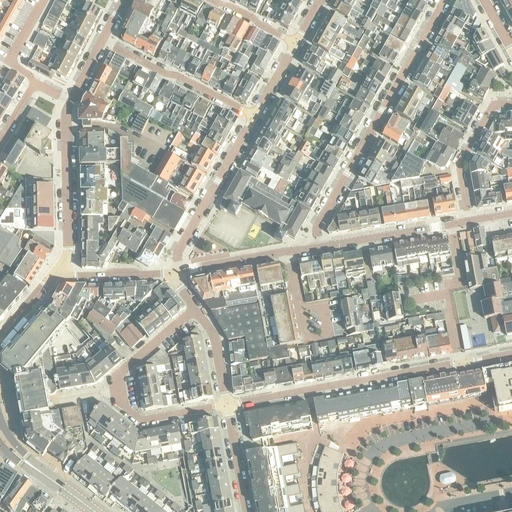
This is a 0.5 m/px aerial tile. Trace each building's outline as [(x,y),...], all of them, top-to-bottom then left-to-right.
[(9,9),(5,16),(11,19),(17,8),(11,5),(2,0),(0,0),(0,2),(0,3),(4,5),(3,6),(9,9)] [(14,0),(11,5),(17,8),(21,0),(14,0)] [(60,15),(62,11),(63,11),(66,6),(55,0),(50,10),(60,15)] [(159,11),(157,10),(138,0),(131,12),(148,21),(152,14),(156,16),(159,11)] [(137,0),(138,0),(157,10),(162,0),(161,0),(137,0)] [(176,27),(170,24),(167,30),(171,32),(177,35),(180,30),(183,25),(195,0),(185,0),(180,11),(183,13),(176,27)] [(196,0),(195,0),(183,25),(186,27),(191,17),(195,19),(203,4),(196,0)] [(240,0),(238,4),(248,9),(252,0),(240,0)] [(252,0),(248,9),(256,13),(263,0),(252,0)] [(298,13),(302,4),(294,0),(284,0),(282,4),(298,13)] [(351,0),(337,0),(337,2),(363,17),(365,13),(354,6),(356,3),(351,0)] [(383,0),(382,0),(370,0),(373,1),(373,0),(374,0),(370,8),(377,11),(381,4),(383,0)] [(394,0),(398,2),(421,15),(427,5),(417,0),(410,0),(410,2),(406,0),(394,0)] [(459,0),(453,10),(469,18),(473,20),(476,15),(467,0),(459,0)] [(511,0),(498,0),(507,15),(511,11),(511,0)] [(370,24),(371,21),(365,18),(363,17),(337,2),(333,9),(348,18),(350,15),(361,21),(363,21),(360,27),(367,30),(370,24)] [(421,15),(398,2),(396,7),(404,12),(402,16),(416,25),(421,15)] [(166,11),(165,14),(167,16),(173,19),(175,16),(179,7),(171,3),(166,11)] [(293,21),(298,13),(282,4),(280,3),(278,7),(280,8),(278,12),(293,21)] [(79,7),(77,11),(96,21),(101,11),(86,4),(84,9),(79,7)] [(375,14),(378,16),(382,18),(387,8),(386,8),(381,4),(377,11),(375,14)] [(205,5),(195,24),(205,29),(215,10),(205,5)] [(375,14),(377,11),(370,8),(370,9),(365,18),(371,21),(375,14)] [(205,29),(202,34),(207,37),(210,32),(215,35),(225,15),(215,10),(205,29)] [(453,10),(449,17),(476,32),(480,25),(475,22),(472,28),(469,27),(471,25),(467,22),(469,18),(453,10)] [(91,31),(96,21),(77,11),(74,16),(79,19),(76,23),(91,31)] [(293,21),(278,12),(276,11),(273,16),(268,14),(266,18),(273,21),(288,30),(293,21)] [(150,22),(148,21),(131,12),(122,30),(125,31),(121,38),(122,41),(141,51),(145,41),(141,39),(150,22)] [(331,12),(326,20),(346,32),(359,39),(361,35),(356,31),(345,24),(347,21),(331,12)] [(48,14),(46,20),(56,25),(59,20),(48,14)] [(391,15),(388,21),(411,34),(416,25),(402,16),(399,20),(391,15)] [(0,26),(5,29),(11,19),(5,16),(0,25),(0,26)] [(160,22),(158,26),(162,27),(161,28),(163,28),(167,30),(170,24),(173,19),(167,16),(164,24),(160,22)] [(224,39),(220,47),(224,50),(231,37),(239,22),(228,16),(220,32),(227,36),(225,40),(224,39)] [(391,36),(405,44),(411,34),(388,21),(382,18),(378,16),(373,23),(377,26),(379,22),(394,30),(391,36)] [(472,39),(476,32),(449,17),(446,24),(461,33),(463,29),(469,32),(467,36),(472,39)] [(53,30),(56,25),(46,20),(43,25),(53,30)] [(345,33),(346,32),(326,20),(322,28),(341,39),(350,44),(357,48),(357,47),(359,44),(346,36),(346,37),(340,34),(341,32),(344,33),(345,33)] [(239,22),(231,37),(242,42),(249,27),(239,22)] [(69,26),(67,31),(86,40),(91,31),(76,23),(74,28),(69,26)] [(376,27),(370,24),(367,30),(364,35),(369,39),(370,38),(368,37),(370,32),(373,34),(376,27)] [(468,46),(472,39),(467,36),(465,38),(459,35),(461,33),(446,24),(442,31),(468,46)] [(322,28),(317,36),(333,45),(337,47),(341,39),(322,28)] [(252,29),(244,45),(251,49),(252,46),(255,48),(273,57),(280,44),(267,36),(252,29)] [(167,30),(165,34),(169,36),(169,37),(176,41),(179,36),(177,35),(171,32),(167,30)] [(180,30),(177,35),(179,36),(185,39),(188,34),(180,30)] [(489,41),(484,30),(476,34),(472,42),(474,46),(472,47),(473,50),(474,52),(476,51),(475,49),(489,41)] [(81,50),(86,40),(67,31),(66,33),(63,32),(59,39),(62,40),(81,50)] [(464,53),(465,51),(468,46),(442,31),(438,38),(453,47),(455,43),(461,47),(459,50),(464,53)] [(38,34),(36,39),(46,44),(49,39),(38,34)] [(144,52),(153,57),(162,39),(153,34),(144,52)] [(188,34),(185,39),(186,40),(193,44),(197,45),(199,40),(188,34)] [(364,35),(359,44),(357,47),(365,52),(367,48),(365,47),(369,39),(364,35)] [(374,41),(376,42),(399,55),(404,45),(390,37),(387,41),(377,35),(374,41)] [(179,36),(176,41),(183,45),(186,40),(185,39),(179,36)] [(332,49),(333,45),(317,36),(313,45),(328,53),(341,61),(344,56),(332,49)] [(224,50),(220,58),(222,58),(222,59),(226,61),(229,62),(233,64),(235,60),(227,55),(229,51),(235,54),(242,42),(231,37),(224,50)] [(460,61),(463,55),(464,53),(459,50),(458,53),(455,52),(452,50),(453,47),(438,38),(434,45),(453,56),(456,57),(455,58),(460,61)] [(33,44),(38,47),(44,50),(46,44),(36,39),(33,44)] [(62,40),(57,50),(76,60),(81,50),(62,40)] [(167,40),(157,59),(165,63),(173,47),(169,45),(171,41),(167,40)] [(186,40),(183,45),(191,48),(193,44),(186,40)] [(199,40),(197,45),(200,47),(208,51),(208,52),(211,46),(199,40)] [(464,56),(472,60),(476,63),(496,52),(489,41),(475,49),(476,51),(474,52),(473,50),(469,54),(464,56)] [(393,65),(399,55),(376,42),(373,48),(381,53),(379,57),(393,65)] [(193,44),(191,48),(198,52),(200,47),(197,45),(193,44)] [(348,53),(352,56),(357,48),(350,44),(349,46),(351,48),(348,53)] [(173,47),(165,63),(172,67),(182,47),(178,45),(176,49),(173,47)] [(182,47),(172,67),(179,71),(187,55),(184,53),(186,49),(182,47)] [(195,59),(187,74),(194,78),(202,62),(205,56),(208,51),(200,47),(198,52),(202,54),(198,61),(195,59)] [(329,67),(333,69),(335,70),(336,68),(333,66),(334,64),(325,59),(327,55),(312,47),(307,54),(327,65),(330,67),(329,67)] [(365,52),(357,47),(357,48),(352,56),(350,59),(356,62),(358,58),(362,60),(365,56),(361,53),(363,51),(365,52)] [(455,68),(457,65),(460,61),(455,58),(453,62),(448,59),(450,56),(433,47),(429,54),(444,63),(449,65),(450,62),(456,66),(455,68)] [(253,66),(250,71),(262,77),(273,57),(255,48),(252,55),(258,58),(254,66),(253,66)] [(71,69),(76,60),(57,50),(55,55),(59,57),(57,61),(51,59),(71,69)] [(202,62),(194,78),(201,82),(209,66),(206,64),(209,58),(212,60),(215,55),(208,52),(208,51),(205,56),(202,62)] [(36,61),(40,54),(36,52),(32,59),(36,61)] [(497,70),(499,72),(503,69),(502,67),(503,65),(496,52),(476,63),(484,67),(489,64),(494,72),(497,70)] [(103,67),(119,75),(129,81),(132,77),(121,71),(126,61),(112,53),(110,54),(103,67)] [(187,55),(179,71),(187,74),(195,59),(197,55),(193,53),(191,57),(187,55)] [(347,65),(350,59),(352,56),(348,53),(343,63),(347,65)] [(235,60),(233,64),(237,66),(244,70),(249,60),(238,54),(235,60)] [(321,75),(327,65),(307,54),(302,64),(321,75)] [(425,61),(451,76),(455,68),(450,65),(448,69),(443,66),(444,63),(429,54),(425,61)] [(215,55),(212,60),(220,63),(222,59),(222,58),(220,58),(219,57),(215,55)] [(465,72),(472,76),(491,87),(497,76),(482,68),(480,72),(470,67),(468,66),(472,60),(464,56),(463,55),(460,61),(457,65),(466,70),(465,72)] [(66,79),(71,69),(51,59),(46,68),(31,61),(28,67),(52,80),(55,74),(66,79)] [(222,59),(220,63),(227,67),(229,62),(226,61),(222,59)] [(351,72),(356,62),(350,59),(347,65),(345,69),(351,72)] [(362,66),(385,79),(391,69),(377,60),(374,65),(365,60),(362,66)] [(442,80),(447,83),(451,76),(425,61),(421,68),(436,77),(438,73),(446,78),(444,81),(442,80)] [(209,66),(201,82),(208,85),(216,70),(213,68),(215,64),(211,62),(209,66)] [(229,62),(227,67),(234,71),(237,66),(233,64),(229,62)] [(337,71),(342,74),(345,69),(347,65),(343,63),(341,62),(337,71)] [(457,65),(455,68),(451,76),(447,83),(446,85),(451,88),(460,93),(464,86),(459,83),(465,72),(466,70),(457,65)] [(237,66),(234,71),(246,77),(249,72),(247,72),(244,70),(237,66)] [(368,76),(366,80),(380,88),(385,79),(362,66),(359,71),(368,76)] [(115,83),(119,75),(103,67),(95,82),(122,95),(123,93),(125,89),(115,83)] [(216,70),(208,85),(216,89),(226,70),(222,68),(220,72),(216,70)] [(439,87),(443,90),(446,85),(447,83),(442,80),(439,85),(438,84),(439,82),(435,79),(436,77),(421,68),(417,75),(437,86),(439,87)] [(142,69),(134,85),(144,90),(152,74),(142,69)] [(336,86),(342,75),(342,74),(337,71),(335,70),(333,69),(327,81),(336,86)] [(345,69),(342,74),(342,75),(348,79),(351,72),(345,69)] [(504,69),(503,69),(499,72),(502,78),(501,78),(502,79),(508,75),(507,75),(504,69)] [(226,70),(216,89),(223,93),(231,77),(227,75),(229,71),(226,70)] [(299,70),(293,79),(308,88),(314,78),(299,70)] [(1,80),(19,91),(25,80),(12,71),(10,71),(4,81),(2,80),(1,80)] [(246,77),(234,99),(246,105),(261,79),(249,72),(246,77)] [(231,77),(223,93),(232,97),(241,79),(241,77),(233,73),(231,77)] [(138,101),(143,103),(147,95),(149,92),(155,95),(162,80),(152,74),(144,90),(138,101)] [(435,90),(437,86),(417,75),(413,82),(428,91),(430,87),(435,90)] [(483,101),(491,87),(472,76),(465,88),(469,90),(467,92),(483,101)] [(358,94),(356,98),(370,107),(375,97),(352,84),(342,78),(337,88),(339,89),(342,85),(358,94)] [(19,91),(1,80),(0,79),(0,84),(1,85),(0,87),(0,93),(12,101),(19,91)] [(288,88),(310,100),(313,96),(317,99),(326,104),(328,99),(319,94),(308,88),(293,79),(288,88)] [(355,79),(352,84),(375,97),(380,88),(366,80),(364,84),(355,79)] [(319,94),(328,99),(329,98),(334,89),(336,86),(327,81),(319,94)] [(167,107),(177,87),(167,82),(157,102),(167,107)] [(88,96),(109,107),(111,104),(105,100),(110,92),(94,84),(88,96)] [(443,104),(451,88),(446,85),(443,90),(438,99),(437,101),(443,104)] [(410,87),(405,96),(421,105),(424,98),(431,102),(433,98),(426,95),(410,87)] [(438,99),(443,90),(439,87),(433,96),(438,99)] [(164,116),(164,117),(160,124),(171,129),(174,123),(189,93),(179,88),(171,104),(177,107),(172,115),(172,116),(171,118),(171,119),(170,120),(167,119),(168,118),(164,116)] [(288,88),(283,97),(298,105),(301,100),(308,105),(310,100),(288,88)] [(329,98),(335,102),(340,93),(334,89),(329,98)] [(0,93),(0,106),(6,111),(12,101),(0,93)] [(130,109),(133,110),(138,102),(138,101),(123,93),(122,95),(120,99),(118,103),(130,109)] [(183,120),(183,119),(187,112),(191,114),(199,99),(189,93),(174,123),(171,129),(178,133),(182,135),(185,128),(179,125),(182,119),(183,120)] [(83,129),(92,128),(91,122),(96,122),(101,124),(103,122),(104,122),(115,124),(116,119),(109,115),(106,116),(105,116),(106,113),(109,107),(88,96),(80,111),(80,112),(80,121),(83,121),(83,129)] [(417,111),(421,105),(405,96),(401,104),(416,113),(417,111)] [(330,111),(335,102),(329,98),(328,99),(326,104),(324,107),(330,111)] [(445,105),(448,107),(472,120),(478,110),(462,101),(460,105),(449,99),(445,105)] [(182,135),(184,136),(189,138),(191,140),(196,133),(200,126),(202,121),(211,105),(201,100),(193,115),(198,117),(191,131),(185,128),(182,135)] [(281,100),(276,109),(293,119),(298,110),(281,100)] [(346,101),(343,106),(364,118),(369,108),(354,100),(352,104),(346,101)] [(437,101),(431,111),(440,117),(440,116),(437,114),(443,104),(437,101)] [(138,102),(133,110),(139,114),(148,118),(153,110),(138,102)] [(316,104),(310,114),(315,116),(320,106),(316,104)] [(415,115),(420,118),(422,114),(417,111),(416,113),(401,104),(395,113),(411,122),(415,115)] [(209,113),(233,127),(238,118),(222,111),(220,114),(215,111),(217,108),(213,106),(209,113)] [(358,127),(364,118),(343,106),(338,115),(358,127)] [(324,107),(319,116),(325,120),(330,111),(324,107)] [(467,129),(472,120),(448,107),(445,112),(454,116),(451,120),(467,129)] [(32,108),(25,120),(29,122),(36,111),(32,108)] [(293,119),(276,109),(272,117),(272,120),(292,131),(298,121),(293,119)] [(25,146),(37,126),(38,126),(37,126),(42,129),(49,118),(36,111),(29,122),(25,120),(22,125),(20,124),(0,157),(0,165),(8,171),(13,174),(18,167),(14,165),(25,146)] [(149,119),(160,124),(164,117),(152,111),(149,119)] [(431,111),(422,128),(420,132),(455,151),(463,136),(446,126),(440,136),(435,133),(435,132),(432,131),(440,117),(431,111)] [(216,122),(214,125),(229,134),(233,127),(209,113),(207,117),(216,122)] [(496,117),(489,130),(495,133),(510,134),(510,130),(511,130),(511,113),(506,114),(506,117),(496,117)] [(141,134),(149,119),(148,118),(139,114),(131,128),(141,134)] [(341,124),(339,128),(353,136),(358,127),(338,115),(335,120),(341,124)] [(319,130),(325,120),(319,116),(316,120),(314,124),(313,127),(319,130)] [(394,116),(388,126),(415,141),(417,137),(420,132),(422,128),(416,124),(412,131),(414,133),(413,134),(406,130),(409,124),(394,116)] [(202,121),(200,126),(226,141),(229,134),(214,125),(212,128),(206,125),(207,124),(202,121)] [(269,121),(264,130),(281,140),(286,130),(269,121)] [(311,129),(313,127),(314,124),(309,121),(306,126),(311,129)] [(332,135),(348,145),(353,136),(339,128),(332,124),(329,130),(323,127),(320,131),(331,137),(332,135)] [(38,126),(37,126),(25,146),(26,146),(40,154),(40,155),(41,155),(52,155),(52,145),(48,142),(53,135),(52,135),(42,129),(37,126),(38,126)] [(226,141),(200,126),(196,133),(199,135),(201,132),(208,135),(206,139),(222,148),(226,141)] [(408,154),(414,142),(415,141),(388,126),(383,136),(398,145),(401,139),(407,143),(402,151),(407,154),(408,154)] [(314,138),(317,131),(312,128),(308,135),(314,138)] [(84,151),(105,151),(104,130),(80,131),(80,140),(83,140),(84,151)] [(108,136),(120,142),(120,137),(108,130),(108,136)] [(276,148),(281,140),(264,130),(259,139),(276,148)] [(171,146),(174,147),(176,149),(184,136),(182,135),(178,133),(171,146)] [(200,135),(199,135),(196,133),(191,140),(191,141),(196,144),(196,143),(195,142),(197,139),(198,140),(200,135)] [(487,134),(482,144),(506,157),(508,158),(508,160),(511,160),(511,157),(511,147),(511,140),(511,141),(511,151),(508,151),(501,148),(504,143),(487,134)] [(81,151),(81,165),(121,164),(122,175),(132,181),(139,169),(142,163),(132,158),(132,146),(128,146),(128,140),(121,140),(120,137),(120,142),(121,150),(105,151),(84,151),(81,151)] [(415,141),(414,142),(428,150),(449,162),(454,153),(437,143),(434,147),(417,137),(415,141)] [(323,138),(321,142),(321,143),(327,146),(327,147),(333,151),(334,150),(343,155),(347,146),(333,138),(331,142),(323,138)] [(222,148),(206,139),(204,143),(200,141),(198,144),(217,155),(222,148)] [(253,149),(267,156),(270,151),(274,153),(283,158),(280,164),(281,165),(289,169),(292,162),(294,159),(289,156),(276,148),(259,139),(253,149)] [(196,144),(191,141),(188,147),(198,153),(196,157),(211,166),(216,157),(195,145),(196,144)] [(380,141),(375,150),(401,165),(402,164),(407,154),(402,151),(398,159),(394,157),(398,151),(380,141)] [(298,152),(303,155),(308,158),(311,154),(307,152),(310,146),(304,143),(298,152)] [(326,150),(324,154),(338,162),(343,155),(334,150),(333,151),(327,147),(327,146),(321,143),(319,146),(326,150)] [(505,159),(506,157),(482,144),(476,153),(493,163),(496,158),(502,161),(503,158),(505,159)] [(187,162),(189,158),(194,161),(191,165),(207,173),(211,166),(196,157),(191,155),(190,157),(176,149),(174,147),(171,153),(187,162)] [(247,159),(267,170),(273,160),(267,156),(253,149),(247,159)] [(338,162),(324,154),(315,149),(313,153),(322,159),(320,163),(333,171),(338,162)] [(391,171),(391,172),(396,174),(401,165),(375,150),(370,159),(383,166),(385,162),(394,167),(391,171)] [(449,162),(428,150),(423,160),(441,170),(444,169),(449,162)] [(296,155),(294,159),(292,162),(298,165),(303,155),(298,152),(296,155)] [(168,181),(171,177),(174,172),(179,162),(180,160),(167,153),(154,177),(158,179),(169,185),(174,188),(176,186),(168,181)] [(396,174),(391,184),(400,182),(412,180),(419,179),(425,163),(418,160),(408,154),(407,154),(402,164),(401,165),(396,174)] [(469,166),(471,175),(482,173),(484,180),(489,179),(488,178),(493,177),(492,175),(489,176),(485,174),(487,170),(492,173),(495,168),(474,157),(469,166)] [(283,179),(269,172),(267,170),(247,159),(241,170),(256,178),(257,177),(260,172),(267,176),(266,178),(271,181),(269,184),(265,182),(263,185),(276,192),(282,181),(283,179)] [(369,160),(363,170),(389,184),(391,184),(396,174),(391,172),(389,176),(380,171),(382,168),(369,160)] [(179,162),(174,172),(199,187),(205,177),(191,168),(187,174),(181,170),(184,165),(179,162)] [(292,162),(289,169),(287,171),(291,174),(295,167),(310,176),(307,181),(322,190),(327,182),(306,170),(298,165),(292,162)] [(308,166),(306,170),(327,182),(333,172),(316,163),(313,163),(311,167),(308,166)] [(0,184),(0,185),(8,171),(0,165),(0,184)] [(289,169),(281,165),(277,172),(271,168),(269,172),(283,179),(287,171),(289,169)] [(471,175),(474,192),(491,189),(489,183),(501,181),(500,177),(507,176),(509,185),(503,186),(507,203),(511,202),(511,173),(511,168),(507,169),(502,170),(500,176),(493,177),(488,178),(489,179),(484,180),(482,173),(471,175)] [(105,169),(81,169),(81,190),(105,189),(105,169)] [(132,181),(150,192),(158,179),(154,177),(139,169),(132,181)] [(363,170),(358,178),(372,186),(374,181),(379,184),(379,186),(389,184),(363,170)] [(291,174),(287,171),(283,179),(282,181),(288,184),(291,186),(316,201),(321,192),(308,184),(306,188),(298,184),(297,186),(287,180),(291,174)] [(194,197),(199,187),(174,172),(171,177),(181,183),(179,188),(194,197)] [(285,197),(276,192),(240,172),(220,208),(221,208),(221,211),(224,213),(227,212),(236,217),(237,215),(240,211),(239,210),(241,209),(240,208),(242,205),(255,212),(255,213),(268,220),(281,227),(279,230),(278,232),(277,232),(274,237),(275,237),(274,239),(282,243),(286,238),(288,237),(294,240),(310,212),(285,197)] [(150,192),(132,181),(122,175),(123,201),(128,205),(135,209),(150,218),(174,231),(185,213),(185,212),(170,203),(166,201),(150,192)] [(451,175),(439,177),(441,184),(452,182),(451,175)] [(422,178),(423,186),(424,191),(435,189),(437,199),(432,199),(435,217),(446,215),(442,190),(441,184),(439,177),(435,178),(435,176),(422,178)] [(416,187),(423,186),(422,178),(419,179),(412,180),(413,188),(414,189),(416,189),(416,187)] [(17,191),(14,196),(8,206),(5,210),(54,209),(53,187),(34,187),(34,180),(24,179),(21,184),(17,191)] [(169,185),(158,179),(150,192),(166,201),(170,194),(166,191),(169,185)] [(400,182),(401,190),(413,188),(412,180),(400,182)] [(283,192),(288,184),(282,181),(276,192),(285,197),(287,195),(283,192)] [(6,204),(8,206),(14,196),(4,191),(5,190),(0,186),(0,184),(0,185),(0,184),(0,192),(9,198),(6,204)] [(311,210),(316,201),(291,186),(289,192),(299,197),(296,202),(311,210)] [(382,210),(384,225),(395,224),(390,189),(389,186),(376,188),(377,191),(382,190),(383,194),(385,194),(388,209),(382,210)] [(5,190),(4,191),(14,196),(17,191),(11,188),(9,192),(5,190)] [(395,188),(390,189),(395,224),(407,222),(405,206),(399,207),(395,188)] [(81,190),(82,203),(102,202),(102,203),(103,203),(108,203),(108,189),(105,189),(81,190)] [(448,189),(442,190),(446,215),(457,213),(454,196),(449,197),(448,189)] [(491,194),(491,189),(474,192),(477,209),(497,205),(502,204),(500,193),(496,194),(495,193),(491,194)] [(365,199),(370,228),(381,226),(378,210),(374,211),(372,200),(371,200),(369,190),(364,191),(365,199)] [(414,191),(416,204),(419,220),(430,218),(427,202),(421,203),(419,191),(414,191)] [(407,222),(419,220),(416,204),(410,205),(408,192),(403,193),(405,206),(407,222)] [(344,205),(348,232),(359,230),(357,214),(356,210),(358,209),(357,201),(355,202),(353,193),(351,193),(344,205)] [(170,203),(185,212),(191,202),(175,194),(170,203)] [(361,213),(357,214),(359,230),(370,228),(365,199),(359,200),(361,213)] [(102,202),(82,203),(82,217),(103,217),(103,203),(102,203),(102,202)] [(119,209),(118,211),(123,214),(128,205),(123,202),(118,209),(119,209)] [(120,218),(118,221),(123,224),(125,222),(127,223),(130,218),(135,209),(128,205),(123,214),(120,218)] [(338,234),(348,232),(344,205),(337,217),(328,232),(329,235),(338,233),(338,234)] [(0,225),(19,230),(22,230),(28,231),(30,232),(54,232),(54,209),(5,210),(0,219),(0,225)] [(135,209),(130,218),(141,225),(143,221),(147,224),(150,218),(135,209)] [(120,218),(108,219),(109,233),(111,233),(118,221),(120,218)] [(103,219),(82,219),(82,232),(99,232),(99,230),(100,230),(100,226),(103,226),(103,219)] [(123,224),(120,230),(133,237),(126,249),(136,255),(136,254),(139,249),(147,236),(127,223),(125,222),(123,224)] [(18,256),(22,249),(23,249),(16,244),(19,230),(15,236),(0,226),(0,262),(10,268),(6,274),(7,274),(18,257),(16,256),(17,255),(18,256)] [(155,232),(150,240),(164,248),(171,237),(153,226),(151,230),(155,232)] [(119,229),(108,246),(113,249),(117,243),(126,249),(133,237),(120,230),(119,229)] [(484,229),(473,231),(483,288),(499,285),(498,280),(496,264),(487,266),(485,256),(483,256),(482,248),(487,247),(484,229)] [(22,249),(25,251),(33,256),(34,256),(45,262),(53,250),(34,238),(31,242),(30,241),(27,246),(20,241),(21,235),(22,230),(19,230),(16,244),(23,249),(22,249)] [(459,233),(461,240),(467,239),(470,259),(464,260),(469,290),(483,288),(473,231),(466,233),(466,232),(459,233)] [(54,247),(54,232),(30,232),(54,247)] [(99,232),(82,232),(82,243),(99,243),(99,232)] [(451,260),(451,257),(447,238),(437,239),(440,259),(446,258),(446,261),(451,260)] [(505,238),(492,240),(495,260),(508,258),(505,238)] [(418,260),(429,258),(426,241),(426,239),(415,241),(418,260)] [(441,263),(440,259),(437,239),(426,241),(429,258),(429,261),(435,259),(436,264),(441,263)] [(150,240),(144,252),(158,260),(164,248),(150,240)] [(415,241),(404,243),(408,262),(408,265),(419,263),(418,260),(415,241)] [(99,243),(82,243),(82,253),(90,253),(90,249),(99,249),(99,243)] [(397,264),(408,262),(404,243),(393,245),(397,264)] [(102,249),(97,257),(105,262),(113,249),(108,246),(105,244),(102,249)] [(391,248),(369,251),(372,269),(394,265),(391,248)] [(90,253),(82,253),(82,269),(99,269),(99,268),(103,268),(105,262),(97,257),(102,249),(99,249),(90,249),(90,253)] [(138,255),(135,261),(147,268),(154,266),(158,260),(144,252),(139,249),(136,254),(138,255)] [(37,275),(45,262),(34,256),(33,256),(25,251),(18,263),(37,275)] [(331,255),(335,273),(338,273),(341,275),(343,276),(344,276),(346,276),(346,279),(347,279),(343,256),(343,253),(331,255)] [(361,253),(343,256),(347,279),(352,278),(354,279),(359,278),(360,276),(365,275),(361,253)] [(337,286),(335,273),(331,255),(321,257),(324,274),(329,273),(331,287),(337,286)] [(321,257),(311,259),(315,282),(319,281),(320,289),(326,288),(324,274),(321,257)] [(311,259),(299,261),(302,277),(308,276),(310,290),(317,289),(315,282),(311,259)] [(30,286),(37,275),(18,263),(15,268),(17,270),(14,275),(30,286)] [(260,312),(265,334),(268,350),(287,346),(293,345),(300,344),(298,336),(290,296),(286,297),(280,265),(257,269),(257,270),(257,273),(253,273),(260,312)] [(228,318),(234,317),(237,317),(238,322),(246,320),(245,315),(260,312),(253,273),(252,269),(210,277),(214,300),(214,301),(205,302),(205,303),(211,312),(226,310),(228,318)] [(425,280),(432,278),(432,274),(429,275),(428,271),(423,272),(425,280)] [(0,313),(5,316),(5,315),(27,289),(26,289),(26,288),(6,276),(6,275),(0,282),(0,313)] [(190,283),(203,301),(214,300),(210,277),(192,280),(190,283)] [(368,290),(369,294),(369,298),(375,297),(376,296),(374,281),(367,283),(368,290)] [(135,284),(135,303),(138,303),(134,307),(136,309),(140,305),(143,301),(146,299),(148,296),(151,293),(159,285),(157,282),(135,284)] [(156,300),(159,303),(162,306),(166,301),(163,299),(171,292),(164,283),(158,289),(154,293),(158,298),(156,300)] [(511,283),(510,283),(499,285),(483,288),(486,303),(481,304),(484,319),(491,318),(494,334),(506,332),(506,336),(511,335),(511,283)] [(135,284),(126,285),(126,302),(132,302),(132,303),(135,303),(135,284)] [(103,285),(104,297),(104,300),(109,300),(109,303),(114,303),(114,285),(103,285)] [(119,300),(124,300),(124,285),(114,285),(114,303),(119,303),(119,300)] [(49,307),(61,313),(75,286),(59,288),(49,307)] [(84,310),(84,308),(85,309),(88,303),(79,298),(86,286),(75,286),(61,313),(71,318),(77,322),(81,315),(81,316),(84,310)] [(88,303),(85,309),(89,311),(93,304),(89,302),(89,296),(97,297),(99,286),(86,286),(79,298),(88,303)] [(168,311),(166,313),(172,319),(185,308),(171,292),(163,299),(166,301),(162,306),(168,311)] [(380,308),(380,310),(401,306),(399,294),(383,297),(384,301),(381,305),(380,306),(380,308)] [(341,302),(344,316),(363,313),(362,311),(362,310),(361,308),(359,307),(356,305),(355,300),(341,302)] [(92,311),(98,316),(104,307),(97,302),(92,311)] [(168,311),(162,306),(159,303),(158,304),(151,310),(164,325),(171,319),(171,320),(172,319),(166,313),(168,311)] [(98,316),(104,320),(113,307),(109,305),(106,308),(104,307),(98,316)] [(20,407),(21,416),(21,418),(22,417),(22,418),(26,441),(44,455),(48,451),(65,429),(62,410),(49,412),(47,403),(46,396),(53,395),(56,391),(53,372),(48,345),(67,322),(71,318),(61,313),(49,307),(47,306),(44,309),(41,313),(40,313),(40,314),(24,333),(23,333),(24,333),(8,352),(7,352),(7,353),(1,360),(2,366),(9,372),(8,372),(9,373),(9,372),(11,374),(13,382),(15,381),(17,393),(16,393),(17,393),(20,407)] [(117,315),(120,318),(126,310),(121,306),(116,314),(117,315)] [(403,319),(401,306),(380,310),(381,312),(382,314),(383,315),(387,317),(387,321),(403,319)] [(111,325),(117,315),(116,316),(111,312),(114,308),(113,307),(104,320),(111,325)] [(143,317),(156,332),(164,325),(151,310),(143,317)] [(97,331),(106,342),(110,347),(115,342),(111,337),(116,330),(120,335),(131,348),(143,339),(127,319),(128,317),(123,314),(120,318),(117,316),(111,325),(92,312),(91,314),(87,319),(87,320),(94,324),(93,326),(97,331)] [(346,331),(349,330),(350,336),(361,334),(359,323),(362,320),(362,318),(363,317),(363,315),(363,313),(344,316),(346,331)] [(434,323),(445,321),(444,313),(433,315),(434,319),(434,323)] [(149,338),(156,332),(143,317),(136,323),(135,323),(149,339),(149,338)] [(185,351),(203,348),(201,333),(196,328),(181,341),(182,345),(184,345),(185,351)] [(99,334),(97,331),(90,337),(93,340),(99,334)] [(414,333),(415,338),(419,357),(426,356),(426,357),(429,356),(430,356),(426,338),(427,338),(426,336),(420,337),(419,332),(414,333)] [(440,356),(451,354),(448,334),(437,336),(440,356)] [(437,336),(427,338),(426,338),(430,356),(429,356),(429,358),(440,356),(437,336)] [(388,343),(383,344),(381,344),(383,352),(384,352),(387,363),(397,361),(394,342),(393,337),(387,338),(388,343)] [(408,359),(419,357),(415,338),(404,340),(408,359)] [(394,342),(397,361),(408,359),(404,340),(394,342)] [(229,344),(230,354),(239,354),(245,354),(244,341),(229,344)] [(336,348),(335,341),(327,342),(328,347),(329,349),(336,348)] [(110,347),(106,342),(98,348),(102,353),(101,353),(114,368),(123,361),(110,347)] [(352,350),(356,371),(383,366),(380,355),(365,357),(364,350),(363,344),(357,346),(358,349),(352,350)] [(307,352),(306,346),(306,345),(297,347),(298,354),(307,352)] [(278,386),(294,383),(290,361),(288,350),(287,346),(268,350),(269,358),(270,360),(273,360),(278,386)] [(379,347),(364,350),(365,357),(380,355),(379,347)] [(185,362),(205,358),(203,348),(185,351),(186,357),(184,358),(177,359),(178,363),(185,362)] [(161,350),(156,354),(166,365),(170,364),(169,359),(161,350)] [(340,359),(344,376),(354,374),(350,355),(350,352),(340,354),(340,356),(340,359)] [(101,353),(93,360),(106,375),(114,368),(101,353)] [(139,381),(160,377),(159,373),(157,373),(156,367),(165,365),(166,365),(156,354),(146,363),(147,368),(137,370),(139,381)] [(248,354),(245,354),(239,354),(230,354),(231,366),(250,362),(248,354)] [(330,356),(331,361),(334,377),(344,376),(340,359),(336,360),(335,355),(330,356)] [(320,360),(324,379),(334,377),(331,361),(325,362),(324,356),(320,357),(320,360)] [(188,366),(189,371),(207,368),(205,358),(185,362),(185,366),(188,366)] [(306,365),(301,366),(304,383),(314,381),(311,364),(310,358),(305,359),(306,365)] [(93,360),(87,366),(96,384),(106,375),(93,360)] [(263,373),(266,388),(278,386),(273,360),(270,360),(266,361),(268,372),(263,373)] [(296,360),(290,361),(294,383),(295,385),(304,383),(301,366),(297,366),(296,360)] [(316,363),(311,364),(314,381),(324,379),(320,360),(318,361),(316,362),(316,363)] [(255,374),(251,375),(254,390),(264,389),(259,363),(249,364),(250,368),(254,368),(255,374)] [(511,364),(482,370),(485,386),(493,385),(497,402),(493,403),(495,412),(499,411),(499,412),(511,409),(511,364)] [(244,392),(254,390),(251,375),(247,376),(245,365),(241,366),(242,377),(244,392)] [(81,387),(96,384),(87,366),(77,367),(81,387)] [(233,394),(244,392),(242,377),(241,366),(239,366),(240,377),(237,378),(235,367),(231,368),(233,394)] [(70,389),(81,387),(77,367),(67,369),(70,389)] [(209,378),(207,368),(189,371),(190,377),(188,378),(188,382),(209,378)] [(70,389),(67,369),(53,372),(56,391),(70,389)] [(482,370),(458,375),(462,399),(486,394),(485,386),(482,370)] [(426,405),(462,399),(458,375),(458,373),(422,380),(426,405)] [(160,380),(160,377),(139,381),(141,391),(159,387),(158,381),(160,380)] [(211,388),(209,378),(188,382),(189,386),(191,386),(192,391),(211,388)] [(408,382),(413,408),(426,405),(422,380),(408,382)] [(318,426),(413,408),(408,382),(313,400),(318,426)] [(161,394),(159,387),(141,391),(143,401),(163,397),(163,393),(161,394)] [(180,405),(185,404),(203,400),(206,402),(208,400),(213,399),(211,388),(192,391),(183,392),(184,399),(179,400),(180,405)] [(163,397),(143,401),(145,411),(168,407),(166,396),(163,397)] [(268,410),(244,414),(246,427),(249,427),(251,439),(251,440),(252,440),(252,441),(253,441),(254,441),(262,440),(273,438),(313,430),(308,402),(306,403),(306,402),(305,402),(304,402),(303,403),(302,403),(272,409),(271,409),(270,409),(269,409),(268,409),(268,410)] [(98,424),(109,409),(102,403),(98,409),(92,404),(87,405),(89,413),(84,414),(84,415),(89,414),(92,416),(89,420),(92,422),(93,421),(98,424)] [(77,463),(87,449),(79,407),(62,410),(65,429),(48,451),(64,464),(70,457),(77,463)] [(104,432),(117,416),(109,409),(98,424),(104,429),(102,431),(104,432)] [(104,432),(113,439),(126,422),(117,416),(104,432)] [(198,423),(200,434),(219,430),(217,419),(211,420),(209,418),(202,419),(203,422),(198,423)] [(118,443),(121,445),(134,429),(126,422),(113,439),(114,437),(120,441),(118,443)] [(191,436),(200,434),(198,423),(181,426),(182,434),(186,433),(185,430),(190,429),(191,436)] [(178,426),(177,427),(167,428),(170,449),(174,448),(174,446),(181,445),(178,426)] [(170,449),(167,428),(157,430),(160,449),(166,447),(167,449),(170,449)] [(134,429),(121,445),(124,447),(125,446),(135,453),(140,433),(134,429)] [(160,449),(157,430),(147,432),(151,452),(154,452),(154,450),(160,449)] [(220,440),(219,430),(200,434),(202,440),(199,440),(200,444),(220,440)] [(140,433),(135,453),(140,452),(140,455),(146,454),(148,465),(153,464),(152,458),(151,458),(150,452),(151,452),(147,432),(140,433)] [(203,447),(204,454),(222,450),(220,440),(200,444),(201,448),(203,447)] [(254,498),(256,511),(304,511),(303,505),(290,507),(289,498),(295,496),(296,500),(304,499),(302,492),(300,493),(299,485),(287,487),(285,478),(293,476),(294,480),(302,479),(301,472),(298,472),(297,464),(283,467),(281,458),(293,455),(293,459),(301,458),(300,451),(298,452),(296,444),(273,448),(246,453),(246,454),(246,455),(245,455),(245,456),(246,457),(246,458),(247,458),(252,489),(252,490),(252,491),(252,492),(253,493),(253,494),(253,495),(253,496),(253,497),(254,498)] [(338,453),(336,452),(325,447),(320,461),(318,468),(316,482),(316,489),(318,502),(319,509),(320,511),(342,511),(341,508),(340,504),(339,498),(338,493),(337,487),(337,483),(338,477),(339,472),(340,466),(342,462),(344,456),(339,454),(338,453)] [(203,460),(204,464),(224,460),(222,450),(204,454),(205,460),(203,460)] [(74,472),(82,478),(95,462),(87,455),(74,472)] [(226,470),(224,460),(204,464),(206,474),(208,474),(226,470)] [(82,478),(90,485),(103,468),(95,462),(82,478)] [(0,501),(14,479),(15,476),(0,467),(0,501)] [(90,485),(98,491),(111,475),(103,468),(90,485)] [(207,480),(208,484),(228,480),(226,470),(208,474),(209,480),(207,480)] [(106,498),(109,494),(119,481),(111,475),(98,491),(106,498)] [(117,500),(130,483),(122,477),(119,481),(109,494),(117,500)] [(210,488),(212,494),(230,490),(228,480),(208,484),(208,488),(210,488)] [(30,486),(23,481),(21,482),(6,502),(6,505),(11,511),(12,511),(19,501),(30,486)] [(138,490),(130,483),(117,500),(125,506),(138,490)] [(40,494),(30,486),(19,501),(12,511),(27,511),(30,509),(29,508),(40,494)] [(125,506),(132,511),(133,511),(146,496),(138,490),(125,506)] [(232,501),(230,490),(212,494),(213,500),(211,501),(211,504),(232,501)] [(30,509),(33,511),(34,511),(42,511),(51,502),(40,494),(29,508),(30,509)] [(146,511),(154,502),(146,496),(133,511),(146,511)] [(214,508),(214,511),(227,511),(234,511),(232,501),(211,504),(212,508),(214,508)] [(159,511),(162,509),(154,502),(146,511),(159,511)]
